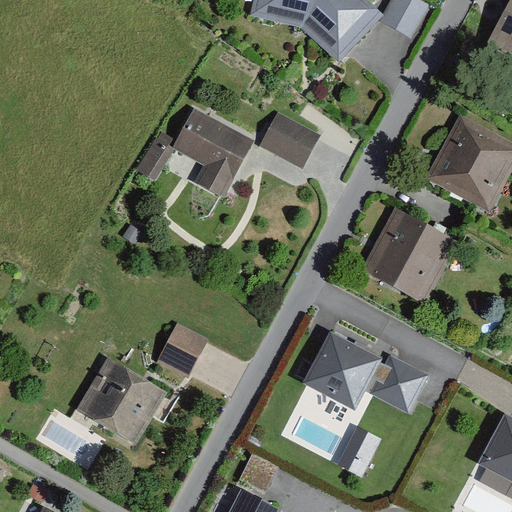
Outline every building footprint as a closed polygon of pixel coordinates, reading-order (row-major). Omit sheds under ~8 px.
[(395,0),(261,0),(262,3),(320,23),(358,62),(408,13),(395,0)] [(511,42),(511,0),(507,0),(490,30),(511,42)] [(248,130),(195,102),(177,136),(207,152),(197,170),(220,183),(248,130)] [(511,137),(511,135),(458,108),(429,164),(484,193),(511,137)] [(312,130),(278,110),(263,136),(297,155),(312,130)] [(173,149),(157,140),(139,170),(156,179),(173,149)] [(453,229),(399,203),(370,262),(424,288),(453,229)] [(452,373),(348,320),(321,371),(389,406),(396,392),(433,411),(452,373)] [(157,360),(187,376),(208,339),(177,323),(157,360)] [(135,435),(168,386),(109,345),(98,361),(112,370),(89,403),(135,435)] [(511,409),(492,448),(511,459),(511,409)] [(365,478),(383,440),(366,432),(349,471),(365,478)] [(282,511),(240,490),(228,511),(282,511)]
